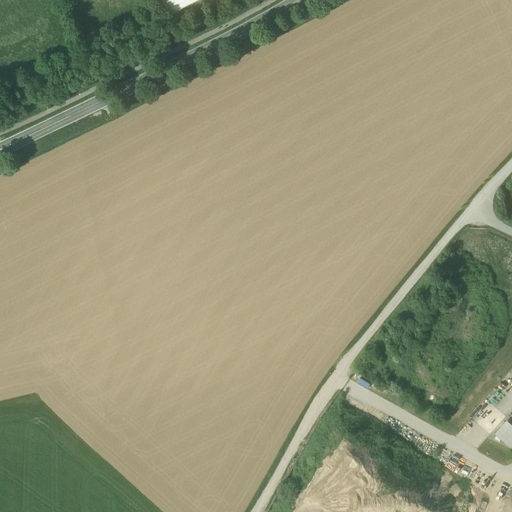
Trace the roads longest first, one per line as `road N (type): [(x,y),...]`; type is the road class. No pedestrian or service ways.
road 1 (secondary): [(0,150),(296,0)]
road 2 (unclassified): [(333,378),(511,165)]
road 3 (track): [(253,511),(333,378)]
